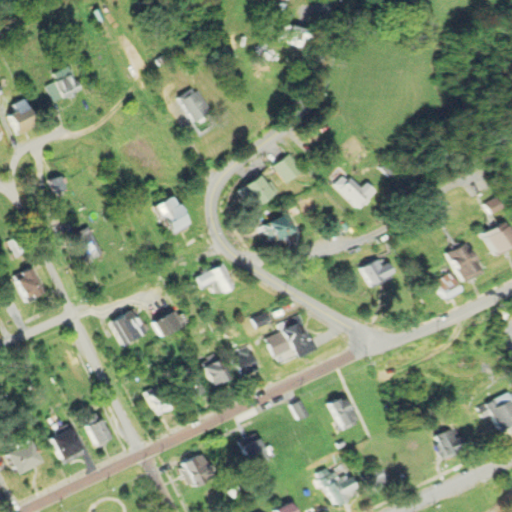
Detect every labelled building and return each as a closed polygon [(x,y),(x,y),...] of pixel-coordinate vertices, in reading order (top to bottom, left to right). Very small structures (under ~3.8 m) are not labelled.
[(276,40),(306,48),(311,29),(281,21),(276,40)] [(49,72),(60,99),(78,92),(68,65),(49,72)] [(211,111),(196,89),(179,100),(193,122),(211,111)] [(11,104),(14,111),(6,115),(17,134),(36,124),(22,98),(11,104)] [(273,166),(284,182),(301,170),(290,154),(273,166)] [(273,193),(260,175),(236,191),(249,210),(273,193)] [(357,208),(374,191),(362,179),(354,187),(343,175),(333,184),(357,208)] [(52,191),(61,187),(57,176),(47,181),(52,191)] [(188,224),(172,195),(152,205),(168,235),(188,224)] [(269,242),(293,230),(284,213),(260,225),(269,242)] [(493,254),(511,244),(511,237),(504,221),(482,232),(493,254)] [(68,236),(81,262),(99,254),(86,227),(68,236)] [(446,252),(462,282),(481,271),(466,242),(446,252)] [(360,269),(370,284),(386,275),(377,259),(360,269)] [(211,282),(217,293),(230,287),(219,264),(193,277),(198,289),(211,282)] [(11,277),(25,302),(41,293),(27,268),(11,277)] [(434,281),(444,299),(460,290),(449,272),(434,281)] [(120,345),(143,333),(130,310),(107,322),(120,345)] [(151,322),(160,337),(179,326),(171,311),(151,322)] [(313,349),(302,320),(263,334),(272,356),(292,349),(295,356),(313,349)] [(229,355),(240,377),(257,368),(247,347),(229,355)] [(211,387),(228,379),(218,358),(201,366),(211,387)] [(185,400),(201,392),(188,364),(172,372),(185,400)] [(143,393),(154,415),(171,407),(159,385),(143,393)] [(497,432),(511,424),(511,406),(505,393),(483,403),(497,432)] [(341,428),(355,420),(341,395),(327,403),(341,428)] [(304,415),(300,401),(290,403),(295,418),(304,415)] [(93,446),(109,438),(98,417),(83,425),(93,446)] [(48,437),(61,464),(81,453),(68,427),(48,437)] [(431,436),(441,459),(459,451),(449,428),(431,436)] [(266,461),(257,438),(236,446),(245,469),(266,461)] [(191,486),(211,478),(201,453),(181,462),(191,486)] [(371,492),(387,483),(378,466),(362,475),(371,492)] [(333,506),(358,493),(347,472),(337,477),(333,470),(318,478),(333,506)] [(273,510),(273,511),(294,511),(290,502),(273,510)]
